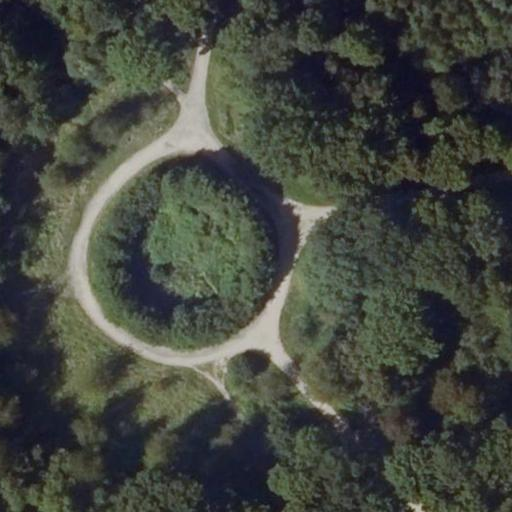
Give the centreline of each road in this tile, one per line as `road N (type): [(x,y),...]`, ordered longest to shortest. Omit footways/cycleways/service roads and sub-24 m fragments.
road 1 (track): [(269,197),(221,157),(190,150),(135,161),(96,196),(83,225),(86,289),(100,314),(146,349),(204,353),(253,328),(270,306),(281,281),(282,226)]
road 2 (track): [(415,511),(253,328)]
road 3 (track): [(282,226),(511,173)]
road 4 (track): [(282,511),(204,353)]
road 5 (track): [(190,150),(209,0)]
